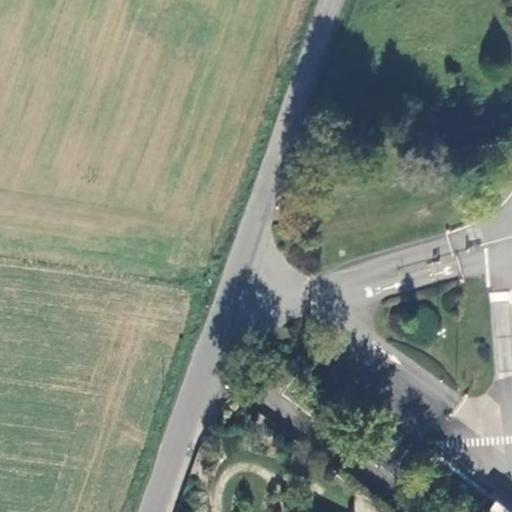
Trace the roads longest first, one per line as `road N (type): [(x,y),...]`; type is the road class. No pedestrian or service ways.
road 1 (unclassified): [(157,511),(330,0)]
road 2 (unknown): [(328,290),(382,370),(511,484)]
road 3 (unknown): [(511,200),(481,233),(384,269)]
